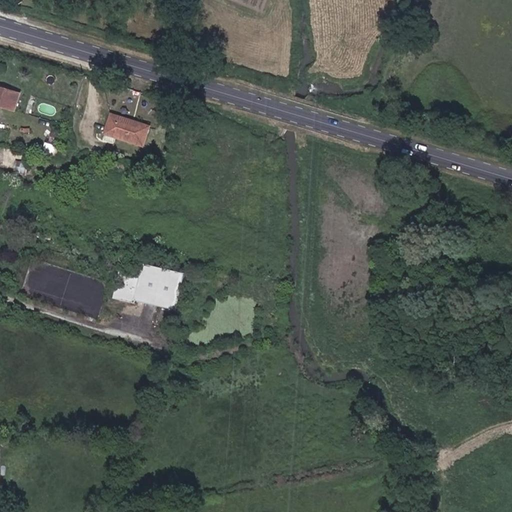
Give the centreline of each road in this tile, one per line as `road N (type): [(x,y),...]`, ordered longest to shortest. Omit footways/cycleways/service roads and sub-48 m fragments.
road 1 (secondary): [(0,26),(298,115)]
road 2 (secondary): [(511,177),(298,115)]
